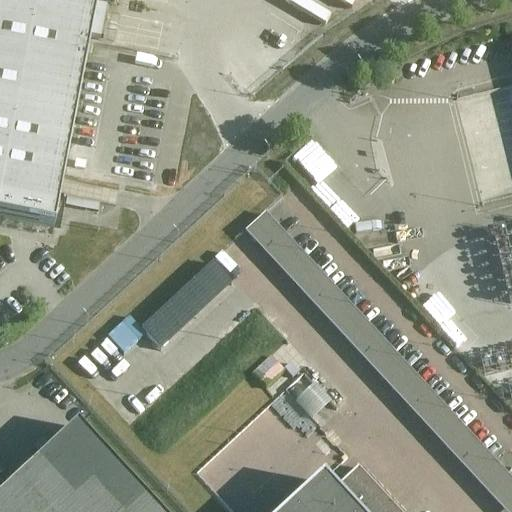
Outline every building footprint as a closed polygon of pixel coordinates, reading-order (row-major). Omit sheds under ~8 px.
[(0,0),(0,218),(54,229),(98,0),(0,0)] [(511,94),(465,106),(486,202),(511,196),(511,94)] [(221,266),(237,275),(242,266),(226,257),(221,266)] [(259,376),(279,359),(272,351),(252,367),(259,376)] [(275,396),(287,389),(281,377),(287,373),(281,363),(262,373),(275,396)] [(294,387),(312,414),(330,402),(311,375),(294,387)] [(0,511),(153,511),(77,429),(3,498),(0,494),(0,511)] [(322,484),(290,511),(396,511),(357,470),(331,494),(322,484)]
